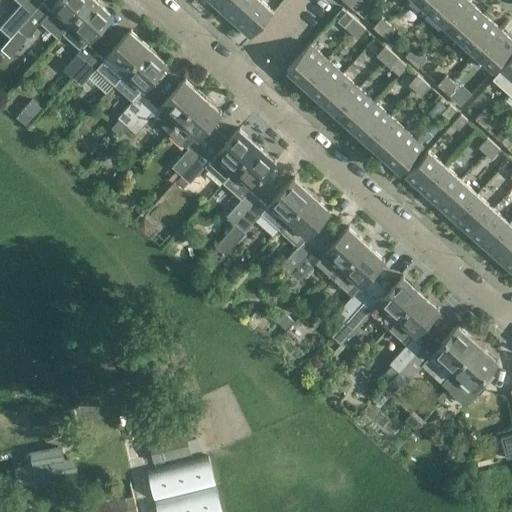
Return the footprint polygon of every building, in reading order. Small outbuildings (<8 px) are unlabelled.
[(22,25),(42,3),(39,0),(27,0),(13,16),(22,25)] [(59,0),(53,8),(71,24),(92,0),(59,0)] [(98,0),(92,0),(71,24),(89,40),(113,14),(98,0)] [(223,0),(217,8),(233,22),(252,0),(223,0)] [(261,0),(252,0),(233,22),(250,37),(273,11),(261,0)] [(349,0),(346,3),(353,9),(361,0),(349,0)] [(416,0),(428,10),(437,0),(416,0)] [(437,0),(428,10),(444,24),(466,0),(437,0)] [(467,0),(466,0),(444,24),(460,39),(483,14),(467,0)] [(27,36),(51,11),(42,3),(22,25),(19,28),(27,36)] [(483,14),(460,39),(476,53),(499,28),(483,14)] [(350,32),(359,22),(352,16),(344,26),(350,32)] [(379,32),(387,23),(381,17),(372,26),(379,32)] [(356,37),(365,28),(359,22),(350,32),(356,37)] [(379,32),(385,38),(394,29),(387,23),(379,32)] [(511,40),(499,28),(476,53),(493,68),(511,47),(511,40)] [(18,30),(5,44),(14,51),(26,37),(18,30)] [(108,55),(126,72),(149,46),(131,30),(108,55)] [(72,77),(72,76),(95,50),(87,43),(63,69),(72,77)] [(286,69),(303,84),(326,58),(310,43),(286,69)] [(382,60),(391,51),(384,45),(376,55),(382,60)] [(411,61),(420,51),(413,45),(404,55),(411,61)] [(149,46),(126,72),(145,89),(168,63),(149,46)] [(83,85),(106,60),(95,50),(72,76),(83,85)] [(389,66),(397,57),(391,51),(382,60),(389,66)] [(411,61),(417,67),(426,57),(420,51),(411,61)] [(511,55),(493,77),(509,92),(511,89),(511,55)] [(326,58),(303,84),(319,98),(343,72),(326,58)] [(343,72),(319,98),(335,113),(359,87),(343,72)] [(414,89),(423,80),(416,74),(408,83),(414,89)] [(443,90),(449,84),(443,78),(437,85),(443,90)] [(160,108),(151,100),(128,126),(137,134),(153,117),(171,133),(204,96),(186,79),(160,108)] [(421,95),(429,86),(423,80),(414,89),(421,95)] [(443,90),(450,96),(455,90),(449,84),(443,90)] [(359,87),(335,113),(352,127),(375,101),(359,87)] [(119,117),(128,126),(151,100),(142,92),(119,117)] [(204,96),(171,133),(189,149),(173,167),(183,175),(206,149),(197,141),(222,112),(204,96)] [(375,101),(352,127),(368,142),(391,116),(375,101)] [(456,110),(450,104),(441,114),(447,119),(456,110)] [(481,124),(487,118),(479,111),(474,117),(481,124)] [(460,113),(451,123),(457,128),(466,119),(460,113)] [(391,116),(368,142),(384,156),(407,130),(391,116)] [(481,124),(486,129),(492,122),(487,118),(481,124)] [(214,157),(206,149),(183,175),(191,183),(206,167),(224,184),(259,145),(241,129),(214,157)] [(407,130),(384,156),(400,171),(424,145),(407,130)] [(484,152),(492,142),(486,137),(478,146),(484,152)] [(491,158),(500,149),(492,142),(484,152),(491,158)] [(259,145),(224,184),(242,200),(228,216),(237,224),(260,198),(251,190),(277,161),(259,145)] [(427,150),(404,175),(421,190),(444,164),(427,150)] [(444,164),(421,190),(437,204),(460,179),(444,164)] [(269,206),(260,198),(237,224),(246,232),(262,214),(280,230),(313,194),(296,178),(269,206)] [(460,179),(437,204),(453,219),(476,193),(460,179)] [(476,193),(453,219),(469,233),(492,207),(476,193)] [(313,194),(280,230),(299,247),(282,266),(291,273),(313,248),(305,240),(332,211),(313,194)] [(492,207),(469,233),(485,248),(508,222),(492,207)] [(511,225),(508,222),(485,248),(501,262),(511,249),(511,225)] [(323,256),(313,248),(291,273),(300,282),(317,263),(334,279),(367,243),(349,227),(323,256)] [(367,243),(334,279),(354,296),(337,315),(345,322),(368,297),(360,290),(386,260),(367,243)] [(511,249),(501,262),(511,272),(511,249)] [(378,306),(368,297),(345,322),(355,331),(371,313),(388,328),(421,291),(404,276),(378,306)] [(421,291),(388,328),(407,345),(391,363),(400,372),(423,347),(414,339),(441,309),(421,291)] [(434,374),(443,382),(479,342),(458,324),(434,351),(445,362),(434,374)] [(479,342),(443,382),(451,390),(463,377),(474,388),(499,360),(479,342)] [(423,347),(400,372),(409,380),(432,355),(423,347)] [(511,394),(511,432),(500,436),(506,458),(511,456),(511,390),(511,391),(511,394)] [(44,430),(76,422),(73,409),(41,416),(44,430)] [(154,462),(191,454),(182,417),(146,426),(154,462)] [(222,511),(209,456),(148,471),(158,511),(222,511)] [(62,499),(65,511),(137,511),(130,483),(62,499)]
